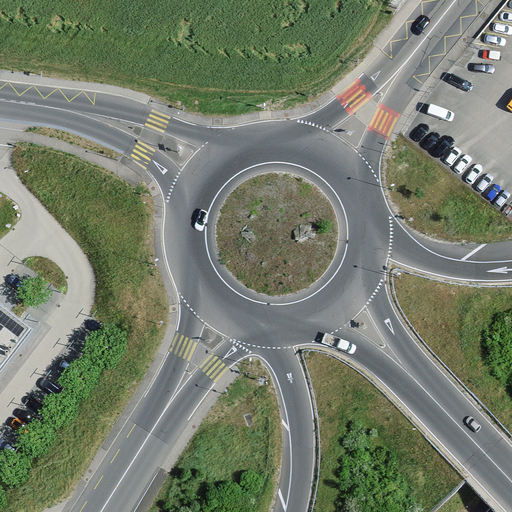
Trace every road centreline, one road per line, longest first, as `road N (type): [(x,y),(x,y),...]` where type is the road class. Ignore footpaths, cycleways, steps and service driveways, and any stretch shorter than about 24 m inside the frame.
road 1 (secondary): [(511,482),(345,299)]
road 2 (primary): [(224,312),(102,511)]
road 3 (unclassified): [(0,101),(127,126),(210,173)]
road 4 (primary): [(330,160),(456,0)]
road 5 (motorway): [(272,328),(300,424),(295,511)]
road 6 (primary): [(210,173),(185,230),(202,290),(224,312)]
road 7 (motorway): [(511,269),(449,267),(370,232)]
road 8 (primary): [(330,160),(268,145),(210,173)]
